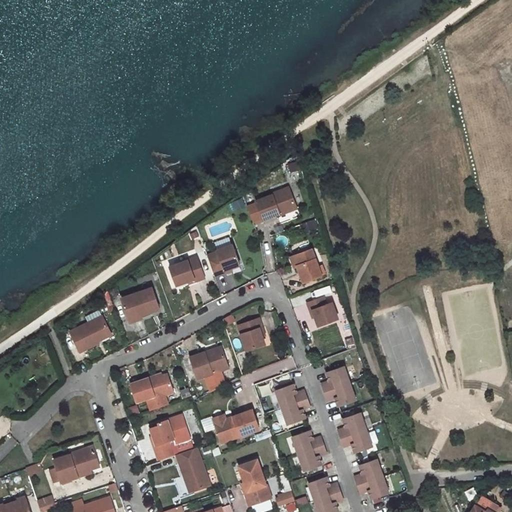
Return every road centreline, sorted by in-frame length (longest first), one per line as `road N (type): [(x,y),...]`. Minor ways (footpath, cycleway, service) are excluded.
road 1 (residential): [(95,372),(266,293),(284,303),(357,511)]
road 2 (residential): [(95,372),(139,511)]
